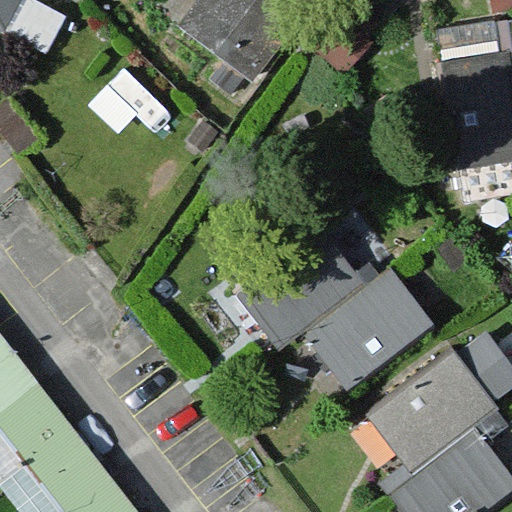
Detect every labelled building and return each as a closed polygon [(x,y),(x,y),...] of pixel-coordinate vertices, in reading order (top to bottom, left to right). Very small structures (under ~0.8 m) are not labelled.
[(0,0),(0,35),(5,36),(46,59),(67,23),(22,0),(0,0)] [(202,0),(206,2),(185,29),(254,82),(304,18),(280,0),(202,0)] [(511,10),(510,0),(491,0),(493,18),(511,15),(511,10)] [(511,56),(443,67),(465,205),(511,197),(511,56)] [(9,102),(0,109),(0,133),(19,158),(40,141),(9,102)] [(220,129),(204,118),(188,140),(205,151),(220,129)] [(302,339),(380,280),(371,268),(357,278),(324,235),(236,301),(279,356),(302,339)] [(435,252),(453,274),(467,263),(449,241),(435,252)] [(302,339),(346,398),(436,331),(396,278),(391,272),(380,280),(302,339)] [(381,489),(388,498),(498,414),(495,409),(511,396),(511,368),(487,336),(370,426),(404,471),(381,489)] [(124,511),(0,351),(0,491),(15,511),(124,511)] [(498,414),(388,498),(393,504),(398,511),(489,511),(511,494),(511,475),(489,446),(511,430),(498,414)]
